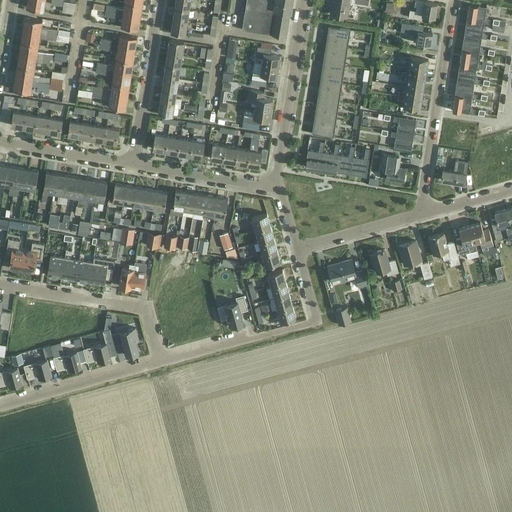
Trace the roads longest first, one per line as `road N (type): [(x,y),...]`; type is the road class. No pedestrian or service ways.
road 1 (residential): [(429,213),(422,187),(454,0)]
road 2 (residential): [(0,285),(137,306),(160,360)]
road 3 (residential): [(277,187),(305,0)]
road 4 (residential): [(160,360),(0,405)]
road 5 (residential): [(133,163),(158,0)]
road 6 (residential): [(316,321),(160,360)]
road 7 (residential): [(277,187),(133,163)]
road 8 (residential): [(297,249),(429,213)]
road 9 (residential): [(133,163),(0,140)]
